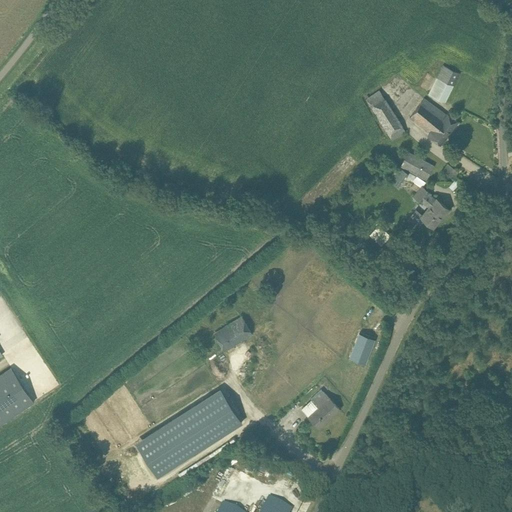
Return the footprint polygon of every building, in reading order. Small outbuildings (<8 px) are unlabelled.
[(459,73),(450,68),(443,65),(428,94),(445,102),(459,73)] [(396,77),(386,88),(400,102),(410,91),(396,77)] [(392,140),(406,132),(380,90),(366,99),(392,140)] [(458,121),(450,115),(447,113),(447,114),(424,98),(409,118),(430,132),(428,135),(440,144),(458,121)] [(426,180),(434,166),(408,152),(401,166),(426,180)] [(442,170),(453,179),(458,174),(448,164),(442,170)] [(417,176),(414,175),(400,167),(398,171),(396,169),(389,178),(391,179),(390,180),(398,187),(405,177),(406,177),(411,179),(414,182),(411,186),(417,191),(422,184),(423,185),(425,181),(417,176)] [(416,209),(410,215),(420,224),(424,219),(433,227),(439,219),(438,218),(447,208),(448,209),(441,202),(436,198),(435,199),(429,194),(430,193),(422,186),(420,188),(414,195),(422,203),(423,202),(429,207),(422,214),(416,209)] [(371,227),(362,237),(374,248),(383,237),(385,240),(389,235),(376,223),(372,228),(371,227)] [(308,263),(296,280),(316,295),(334,269),(320,259),(314,268),(308,263)] [(300,314),(280,314),(280,321),(274,321),(274,337),(281,337),(281,327),(300,328),(300,314)] [(224,351),(252,334),(242,316),(214,333),(224,351)] [(359,333),(350,357),(365,363),(374,339),(359,333)] [(11,368),(0,374),(0,424),(34,402),(11,368)] [(220,388),(135,442),(157,476),(242,422),(220,388)] [(321,389),(311,399),(311,400),(301,409),(319,428),(339,409),(321,389)] [(137,413),(125,420),(131,429),(143,422),(137,413)] [(117,418),(91,435),(96,443),(122,426),(117,418)] [(261,511),(289,511),(303,486),(282,474),(261,511)] [(240,511),(223,503),(218,511),(240,511)]
